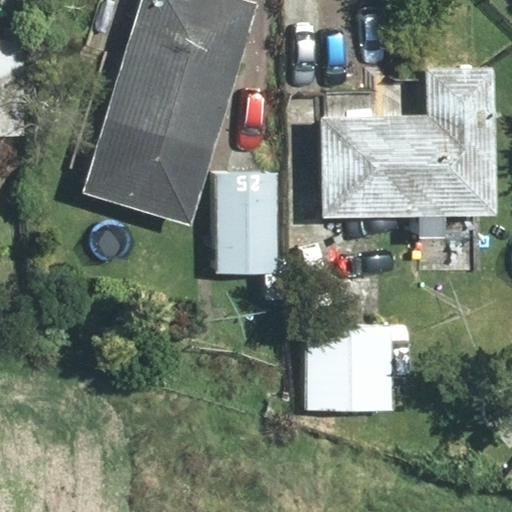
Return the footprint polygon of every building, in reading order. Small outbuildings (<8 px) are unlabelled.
[(186,221),(246,0),(128,0),(77,191),(186,221)] [(0,135),(19,136),(23,39),(0,37),(0,135)] [(476,270),(476,220),(489,220),(489,112),(490,66),(414,66),(414,112),(314,112),(313,219),(406,220),(406,238),(414,238),(414,270),(476,270)] [(229,155),(229,171),(208,171),(206,271),(260,273),(259,302),(281,302),(282,263),(272,263),(274,172),(252,172),(252,155),(229,155)] [(390,323),(302,321),(301,410),(388,411),(390,323)]
